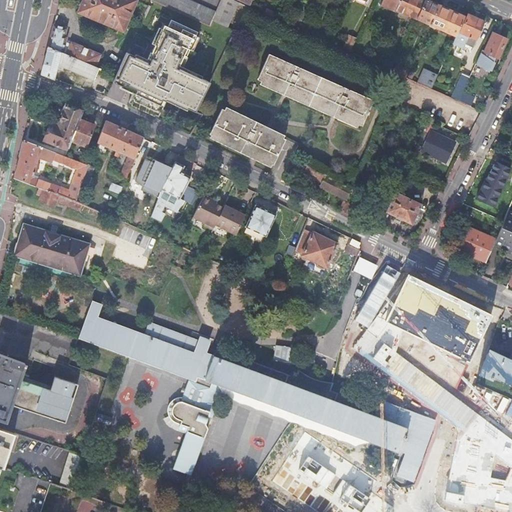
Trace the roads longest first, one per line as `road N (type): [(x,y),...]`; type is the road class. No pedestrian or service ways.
road 1 (residential): [(12,73),(161,129),(421,259)]
road 2 (residential): [(511,69),(421,259)]
